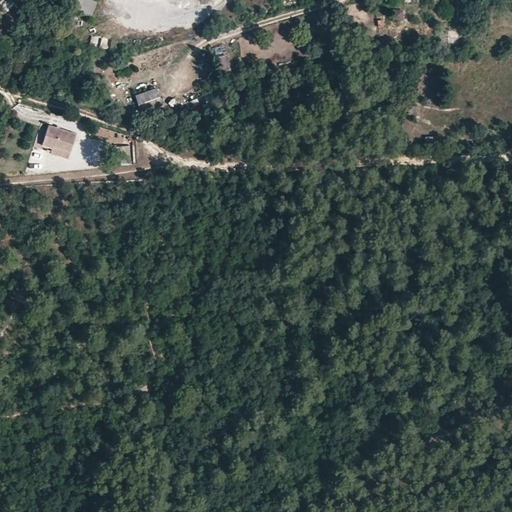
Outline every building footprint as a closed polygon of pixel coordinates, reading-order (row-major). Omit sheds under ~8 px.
[(89,1),(88,0),(58,0),(63,3),(65,1),(79,11),(89,1)] [(394,10),(393,21),(401,21),(402,10),(394,10)] [(459,34),(467,34),(467,10),(458,11),(459,34)] [(101,38),(99,49),(108,50),(109,39),(101,38)] [(145,93),(141,82),(119,89),(121,95),(130,93),(131,97),(145,93)] [(138,102),(159,95),(157,89),(136,97),(138,102)] [(129,118),(137,121),(140,116),(132,112),(129,118)] [(53,148),(71,153),(76,136),(48,128),(42,148),(52,151),(53,148)] [(69,160),(71,153),(53,148),(52,151),(51,154),(69,160)]
